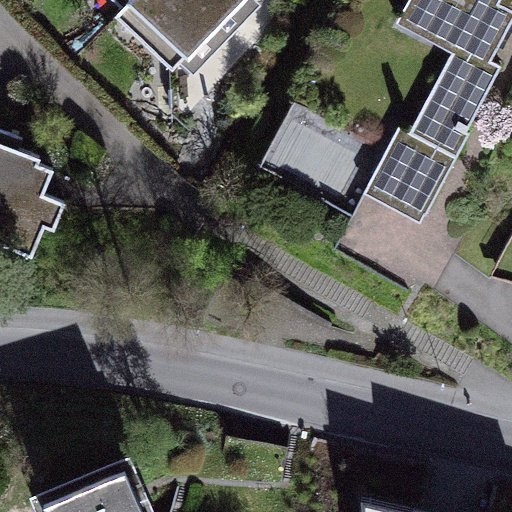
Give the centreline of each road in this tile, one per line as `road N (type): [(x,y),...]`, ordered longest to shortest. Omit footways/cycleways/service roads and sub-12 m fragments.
road 1 (residential): [(0,19),(86,117),(241,246),(511,402)]
road 2 (residential): [(0,351),(154,366),(511,445)]
